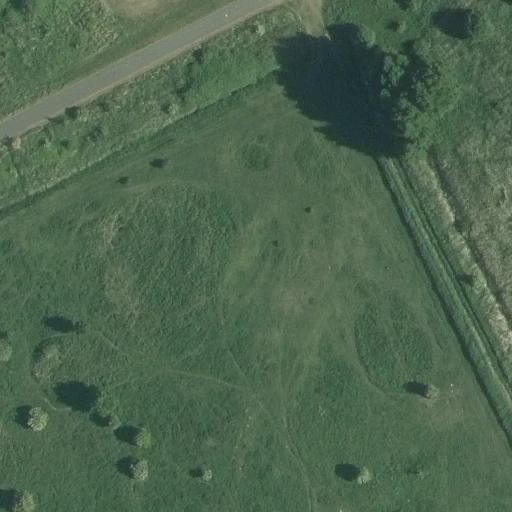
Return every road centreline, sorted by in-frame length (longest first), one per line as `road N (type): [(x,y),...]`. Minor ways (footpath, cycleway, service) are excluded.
road 1 (track): [(321,0),(511,420)]
road 2 (unclassified): [(0,131),(256,0)]
